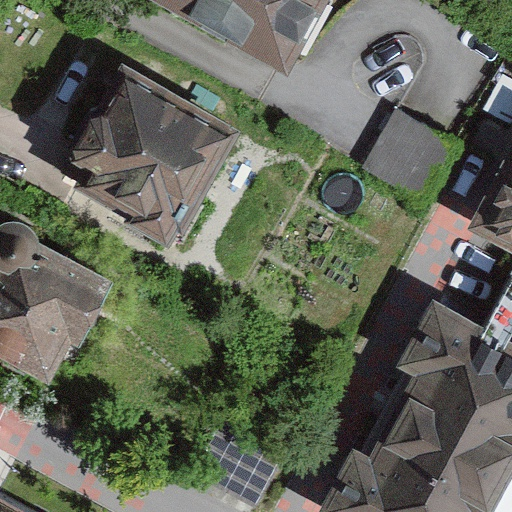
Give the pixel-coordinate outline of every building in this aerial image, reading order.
[(333,0),(200,0),(307,53),(333,0)] [(242,116),(138,58),(79,163),(183,221),(242,116)] [(511,80),(509,78),(489,114),(511,126),(511,80)] [(464,135),(404,103),(369,167),(429,199),(464,135)] [(511,196),(503,214),(511,218),(511,196)] [(89,326),(116,272),(45,236),(45,227),(43,218),(39,213),(31,209),(24,208),(16,209),(9,213),(4,219),(1,228),(2,237),(6,247),(0,257),(0,332),(57,361),(79,320),(89,326)] [(511,511),(511,328),(462,302),(432,359),(448,368),(398,462),(381,454),(351,511),(353,511),(511,511)] [(35,511),(9,498),(2,511),(35,511)]
